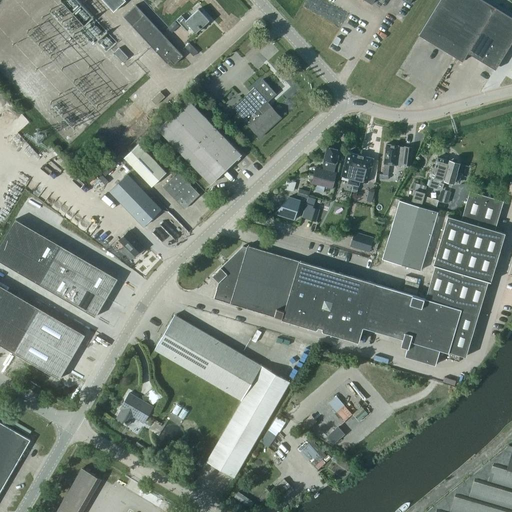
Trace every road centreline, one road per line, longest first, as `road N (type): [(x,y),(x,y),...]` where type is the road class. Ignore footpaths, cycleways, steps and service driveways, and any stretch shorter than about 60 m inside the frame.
road 1 (unclassified): [(70,426),(158,282),(340,102)]
road 2 (unknown): [(182,259),(2,153)]
road 3 (unclassified): [(340,102),(414,116),(511,91)]
road 4 (unclassified): [(216,511),(70,426)]
road 5 (unclassified): [(340,102),(337,86),(257,0)]
